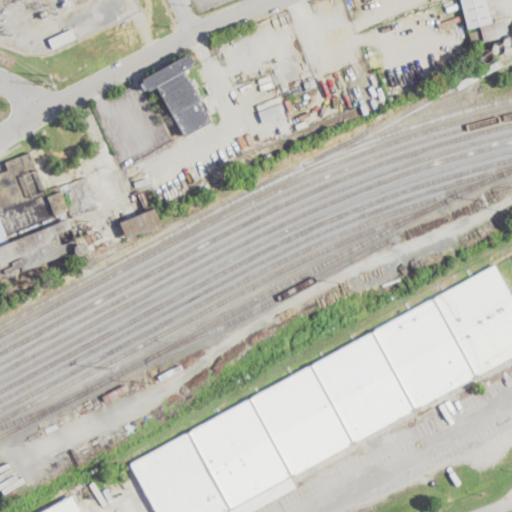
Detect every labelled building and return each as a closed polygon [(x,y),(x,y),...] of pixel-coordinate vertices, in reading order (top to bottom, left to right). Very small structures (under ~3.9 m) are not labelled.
[(511,47),(510,47),(509,47),(508,47),(507,46),(506,46),(506,45),(505,46),(506,47),(506,48),(506,49),(505,50),(505,51),(505,52),(504,53),(503,53),(502,54),(501,55),(500,55),(499,55),(498,55),(497,54),(496,54),(495,53),(494,53),(494,54),(494,55),(494,56),(494,57),(494,58),(493,59),(493,60),(492,61),(491,62),(490,62),(488,62),(487,62),(486,62),(485,62),(484,61),(483,60),(482,59),(482,58),(482,57),(481,56),(481,55),(482,54),(482,53),(482,52),(483,52),(484,51),(485,50),(486,50),(487,49),(488,49),(489,50),(490,50),(491,50),(493,49),(493,48),(493,47),(493,46),(494,45),(495,44),(496,43),(497,42),(498,42),(499,42),(500,42),(501,42),(502,43),(503,43),(504,42),(504,41),(504,40),(504,39),(505,38),(505,37),(506,37),(506,36),(507,35),(508,35),(485,40),(486,42),(474,45),(473,45),(471,37),(470,32),(482,29),(481,25),(469,28),(464,8),(462,0),(488,0),(492,12),(494,22),(506,19),(508,31),(509,34),(510,34),(511,34),(511,47)] [(77,38),(53,49),(49,39),(73,29),(77,38)] [(187,55),(188,58),(192,56),(195,61),(192,63),(193,66),(185,71),(213,121),(211,122),(186,136),(158,87),(150,91),(148,88),(145,90),(141,84),(145,82),(144,80),(143,79),(187,55)] [(39,174),(46,192),(59,187),(86,176),(98,208),(69,219),(70,221),(72,228),(58,233),(62,244),(76,239),(77,239),(79,244),(80,244),(81,244),(82,243),(83,244),(84,244),(85,245),(86,245),(87,246),(87,247),(88,248),(88,249),(88,250),(87,251),(87,252),(87,253),(86,254),(85,254),(85,255),(84,255),(83,255),(82,255),(81,255),(80,255),(79,255),(78,254),(77,253),(77,252),(76,251),(76,250),(40,264),(16,273),(0,279),(0,172),(9,169),(5,161),(10,159),(30,151),(39,174)] [(163,223),(128,237),(122,221),(156,207),(163,223)] [(511,358),(443,396),(229,511),(157,511),(132,464),(325,358),(495,266),(496,265),(496,266),(511,294),(511,358)] [(184,367),(162,379),(159,375),(181,363),(184,367)] [(129,388),(107,400),(104,395),(126,383),(129,388)] [(43,511),(73,496),(74,497),(81,511),(43,511)]
